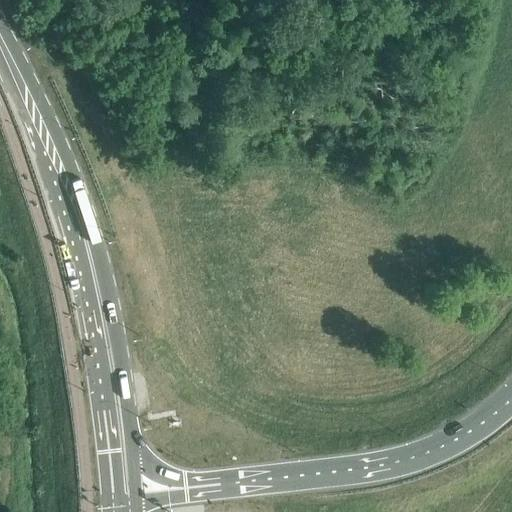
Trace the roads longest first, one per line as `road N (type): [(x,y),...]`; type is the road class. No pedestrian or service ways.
road 1 (primary): [(117,495),(91,277),(0,44)]
road 2 (motorway): [(511,397),(451,442),(387,464),(117,495)]
